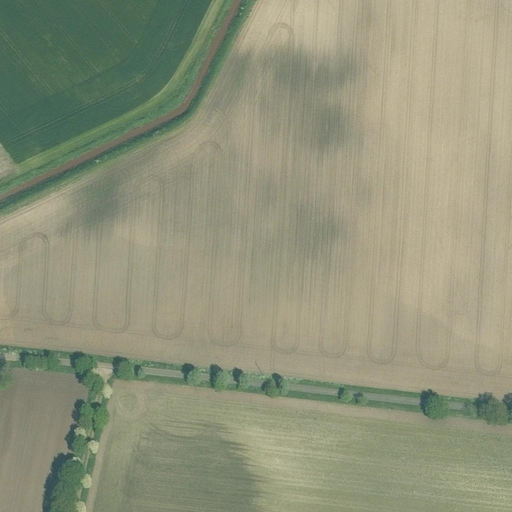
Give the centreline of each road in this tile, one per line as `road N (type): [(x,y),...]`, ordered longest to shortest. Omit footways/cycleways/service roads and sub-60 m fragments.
road 1 (unclassified): [(0,356),(511,416)]
road 2 (track): [(74,511),(106,369)]
